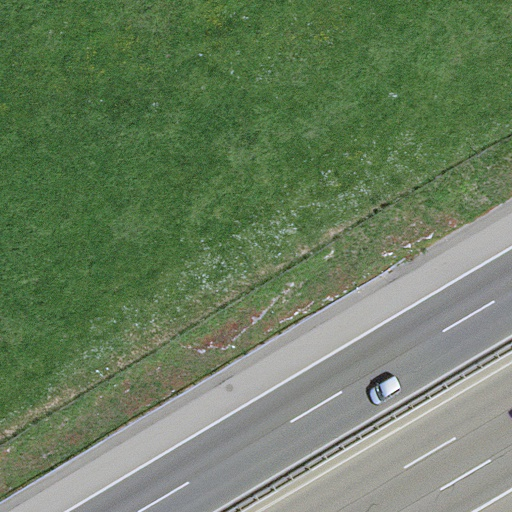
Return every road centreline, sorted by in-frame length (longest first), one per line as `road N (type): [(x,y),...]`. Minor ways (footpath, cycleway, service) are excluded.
road 1 (motorway): [(511,290),(138,511)]
road 2 (motorway): [(365,511),(511,424)]
